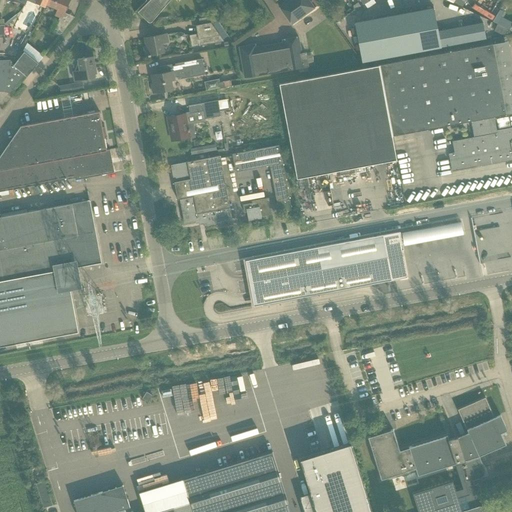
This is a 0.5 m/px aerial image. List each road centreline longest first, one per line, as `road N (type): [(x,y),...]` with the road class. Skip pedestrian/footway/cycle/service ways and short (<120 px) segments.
road 1 (unclassified): [(157,268),(511,202)]
road 2 (tertiary): [(171,343),(511,279)]
road 3 (unclassified): [(157,268),(107,0)]
road 4 (tertiary): [(0,375),(171,343)]
road 5 (unclassified): [(0,129),(106,0)]
